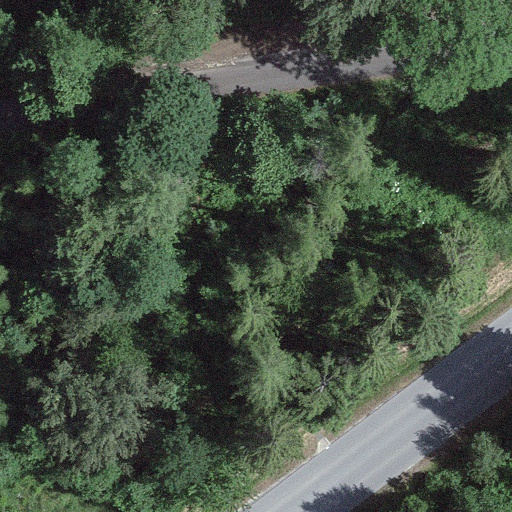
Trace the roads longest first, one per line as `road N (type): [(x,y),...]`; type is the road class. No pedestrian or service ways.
road 1 (unclassified): [(0,119),(511,37)]
road 2 (tertiary): [(288,511),(511,343)]
